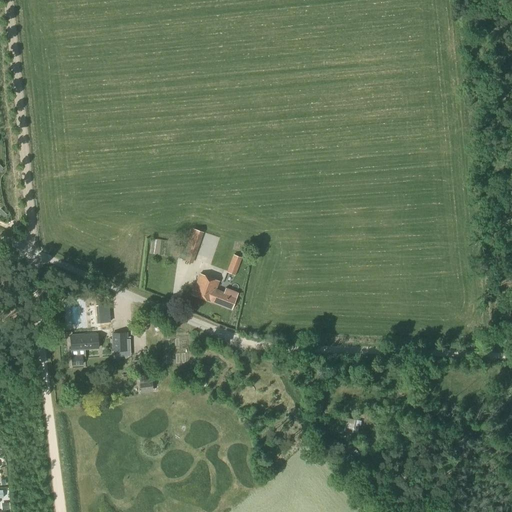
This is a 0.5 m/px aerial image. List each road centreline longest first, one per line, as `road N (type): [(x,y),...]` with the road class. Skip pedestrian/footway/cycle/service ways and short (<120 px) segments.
road 1 (track): [(511,351),(239,339),(29,251)]
road 2 (track): [(55,511),(29,251)]
road 3 (track): [(7,0),(29,251)]
